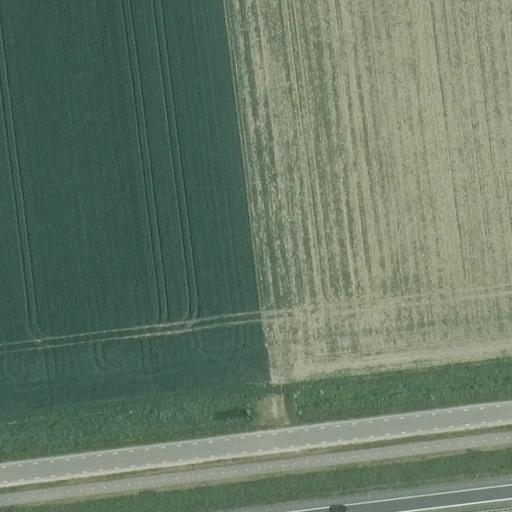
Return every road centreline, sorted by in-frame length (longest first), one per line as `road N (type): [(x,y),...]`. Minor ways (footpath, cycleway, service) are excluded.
road 1 (unclassified): [(0,477),(511,414)]
road 2 (trunk): [(511,493),(363,511)]
